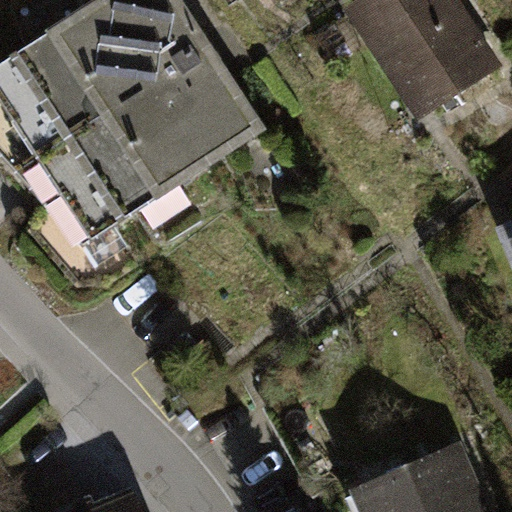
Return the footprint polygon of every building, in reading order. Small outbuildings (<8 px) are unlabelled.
[(268,143),(175,0),(127,0),(0,82),(0,148),(76,266),(268,143)] [(457,0),(386,0),(347,22),(415,141),(508,88),(457,0)] [(511,238),(495,245),(511,287),(511,238)] [(484,511),(461,458),(346,509),(347,511),(484,511)] [(139,511),(134,500),(105,511),(139,511)]
